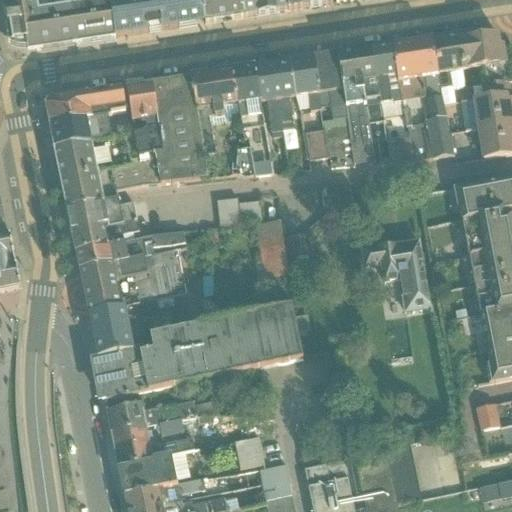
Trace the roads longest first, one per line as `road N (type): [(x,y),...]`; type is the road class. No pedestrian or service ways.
road 1 (secondary): [(15,89),(49,74),(511,3)]
road 2 (secondary): [(39,321),(44,256),(15,89)]
road 3 (residential): [(39,321),(70,356),(100,511)]
road 4 (secondary): [(39,321),(34,403),(48,511)]
